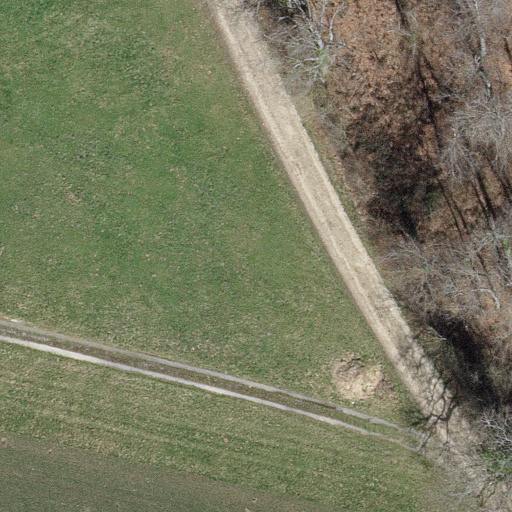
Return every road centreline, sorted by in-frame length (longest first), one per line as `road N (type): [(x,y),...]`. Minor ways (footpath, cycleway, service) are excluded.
road 1 (track): [(227,0),(358,282),(501,511)]
road 2 (track): [(0,335),(338,409),(476,474)]
